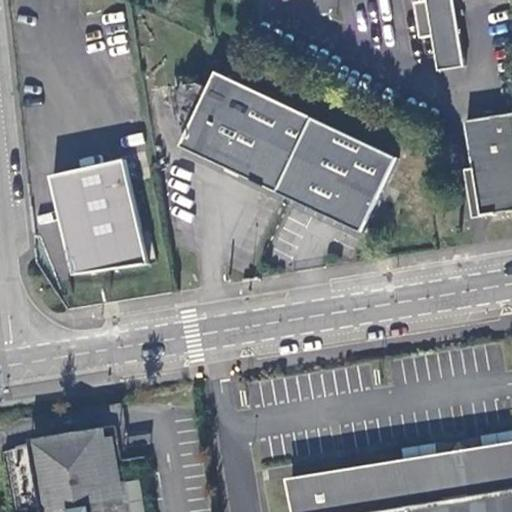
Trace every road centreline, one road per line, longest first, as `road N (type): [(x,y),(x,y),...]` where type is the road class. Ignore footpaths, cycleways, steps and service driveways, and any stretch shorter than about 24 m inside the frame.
road 1 (tertiary): [(15,365),(511,282)]
road 2 (unclassified): [(15,365),(0,224)]
